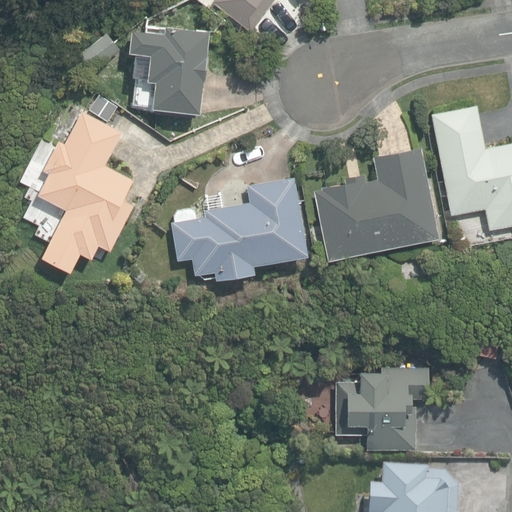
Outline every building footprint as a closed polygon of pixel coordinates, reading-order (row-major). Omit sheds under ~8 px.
[(212,0),(212,1),(250,30),(272,0),(212,0)] [(199,114),(211,30),(148,21),(147,29),(131,27),(127,52),(137,54),(129,103),(199,114)] [(126,49),(116,35),(86,57),(96,71),(126,49)] [(475,105),(428,113),(446,217),(482,211),(485,228),(511,223),(511,141),(482,147),(475,105)] [(107,133),(63,109),(17,195),(44,207),(39,224),(92,252),(118,206),(107,199),(114,179),(90,167),(107,133)] [(313,190),(326,259),(437,238),(420,146),(372,155),(377,178),(365,180),(364,174),(343,177),(344,183),(320,187),(321,189),(313,190)] [(306,256),(293,177),(246,185),(249,202),(203,210),(204,216),(195,218),(194,212),(190,208),(176,210),(173,215),(174,222),(170,222),(176,260),(191,258),(193,274),(213,271),(214,279),(253,272),(252,265),(306,256)] [(432,397),(431,365),(384,363),(383,368),(357,367),(357,377),(335,378),(333,431),(364,433),(364,444),(419,447),(419,417),(419,398),(432,397)] [(452,469),(385,463),(382,487),(372,486),(370,509),(383,510),(382,511),(458,511),(461,484),(452,469)]
